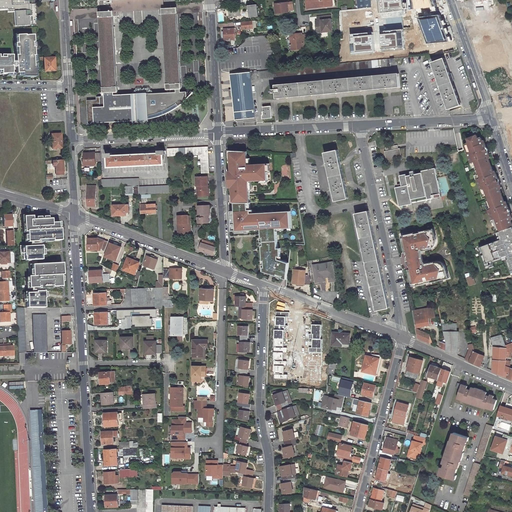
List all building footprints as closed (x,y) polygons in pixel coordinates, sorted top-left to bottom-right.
[(0,0),(0,10),(7,10),(7,12),(13,12),(15,26),(32,25),(31,3),(28,3),(27,0),(0,0)] [(163,0),(113,0),(112,0),(112,8),(113,12),(117,12),(135,11),(143,11),(160,10),(163,9),(164,9),(164,5),(163,0)] [(331,0),(306,0),(307,9),(332,7),(331,0)] [(373,20),(371,3),(390,1),(390,0),(357,0),(359,9),(341,11),(344,37),(362,35),(360,21),(373,20)] [(289,12),(289,10),(294,10),(293,2),(276,4),(277,13),(289,12)] [(170,5),(164,5),(164,9),(163,9),(164,14),(167,73),(168,90),(180,89),(182,89),(177,8),(170,8),(170,5)] [(241,16),(240,12),(249,11),(249,17),(258,16),(257,6),(240,8),(240,7),(229,8),(230,17),(241,16)] [(107,12),(99,12),(104,93),(106,92),(113,92),(118,92),(117,76),(114,18),(113,12),(112,8),(106,9),(107,12)] [(426,9),(412,10),(414,25),(428,24),(426,9)] [(143,11),(135,11),(136,29),(144,29),(143,11)] [(318,21),(316,22),(317,33),(327,33),(326,21),(328,21),(328,17),(318,18),(318,21)] [(256,22),(242,23),(243,30),(253,29),(252,25),(256,25),(256,22)] [(477,43),(475,43),(479,64),(486,63),(491,89),(505,86),(502,70),(508,69),(506,58),(494,60),(491,40),(497,39),(495,28),(490,29),(489,24),(474,27),(477,43)] [(446,27),(397,32),(395,32),(396,37),(403,36),(404,37),(414,36),(414,40),(447,37),(446,27)] [(225,33),(222,33),(223,37),(225,37),(225,41),(235,40),(234,29),(225,30),(225,33)] [(302,34),(290,35),(291,42),(291,45),(303,44),(303,46),(307,45),(306,35),(302,36),(302,34)] [(0,74),(11,74),(12,69),(16,70),(16,74),(22,73),(22,77),(35,77),(35,68),(33,68),(33,56),(34,56),(33,47),(32,47),(32,43),(33,43),(33,35),(25,36),(25,35),(16,35),(16,43),(14,43),(14,48),(17,48),(17,55),(15,55),(15,62),(12,62),(12,55),(4,55),(4,58),(1,58),(1,55),(0,55),(0,58),(0,57),(0,74)] [(430,55),(454,52),(453,42),(445,43),(445,46),(429,47),(430,55)] [(257,43),(246,44),(247,57),(258,56),(257,43)] [(44,57),(39,57),(39,61),(44,61),(44,72),(55,71),(55,65),(54,58),(44,59),(44,57)] [(394,58),(250,72),(251,80),(391,66),(391,62),(394,62),(394,58)] [(444,58),(432,62),(443,94),(449,109),(462,105),(444,58)] [(250,72),(231,74),(236,119),(255,117),(251,80),(250,72)] [(399,73),(275,86),(275,90),(271,90),(271,94),(276,93),(276,99),(400,86),(399,73)] [(188,100),(187,100),(187,93),(181,93),(180,89),(168,90),(168,94),(113,97),(113,92),(106,92),(106,97),(97,98),(97,101),(87,101),(88,124),(89,124),(90,125),(91,125),(90,123),(100,123),(100,124),(101,124),(102,124),(102,122),(111,122),(111,123),(112,123),(112,124),(113,124),(113,122),(123,121),(123,123),(124,123),(125,123),(125,121),(135,121),(135,122),(141,122),(141,119),(148,118),(148,120),(156,118),(160,117),(165,115),(169,113),(172,111),(178,108),(182,105),(186,102),(188,100)] [(271,107),(264,108),(265,119),(272,119),(271,107)] [(61,134),(51,134),(52,149),(62,149),(61,142),(61,134)] [(482,139),(481,137),(478,138),(476,134),(468,138),(469,141),(466,142),(469,151),(467,152),(471,162),(473,161),(474,166),(477,173),(479,178),(477,178),(480,189),(482,188),(485,197),(488,204),(490,209),(488,209),(491,220),(493,219),(496,228),(498,232),(501,230),(511,226),(511,223),(510,219),(509,216),(511,216),(510,212),(508,212),(508,209),(508,208),(507,204),(505,205),(504,202),(500,189),(499,186),(500,185),(499,181),(498,181),(497,178),(497,177),(496,173),(494,174),(493,170),(488,157),(487,154),(489,153),(488,150),(486,149),(486,147),(486,145),(485,142),(483,143),(482,139)] [(402,156),(400,145),(398,145),(398,142),(386,144),(387,147),(385,148),(387,159),(402,156)] [(208,147),(168,149),(168,156),(200,155),(201,173),(209,173),(208,147)] [(347,199),(335,150),(323,153),(334,202),(347,199)] [(112,153),(105,154),(105,157),(108,157),(108,167),(137,166),(163,164),(163,154),(165,154),(165,151),(158,151),(158,155),(137,155),(112,156),(112,153)] [(247,152),(231,151),(232,160),(230,160),(231,172),(232,188),(232,196),(234,196),(235,203),(259,203),(259,195),(249,196),(249,190),(248,179),(252,178),(252,181),(260,180),(267,180),(267,172),(266,164),(250,165),(247,165),(247,158),(247,152)] [(100,152),(84,153),(85,164),(95,164),(96,162),(101,161),(100,152)] [(62,160),(52,161),(53,166),(55,165),(56,175),(61,175),(61,171),(63,171),(63,167),(62,160)] [(407,172),(400,173),(402,184),(396,185),(400,203),(442,194),(436,166),(422,169),(423,171),(416,172),(415,168),(411,169),(412,173),(407,174),(407,172)] [(206,177),(195,178),(196,186),(197,196),(206,196),(206,186),(207,186),(206,177)] [(138,179),(102,180),(102,188),(139,186),(138,179)] [(96,185),(87,186),(87,205),(96,205),(96,185)] [(169,185),(139,186),(139,194),(170,193),(169,185)] [(296,201),(267,202),(267,211),(297,211),(296,201)] [(267,202),(258,203),(258,208),(262,208),(262,212),(267,212),(267,211),(267,202)] [(147,208),(140,208),(140,213),(156,212),(155,204),(147,204),(147,208)] [(128,205),(113,205),(113,215),(128,215),(128,205)] [(208,206),(196,207),(197,215),(200,215),(200,218),(196,218),(196,224),(207,223),(207,216),(209,216),(208,206)] [(188,211),(178,212),(179,235),(190,234),(189,218),(188,218),(188,211)] [(367,211),(355,214),(377,311),(390,308),(367,211)] [(12,214),(3,215),(3,220),(4,226),(8,226),(8,228),(12,228),(12,214)] [(28,261),(41,260),(41,255),(43,255),(42,244),(39,245),(39,242),(42,242),(42,240),(51,239),(52,241),(52,240),(52,242),(53,241),(53,240),(60,240),(60,232),(58,232),(58,222),(56,222),(56,221),(51,221),(51,218),(32,219),(32,217),(32,215),(23,216),(23,226),(26,226),(26,232),(27,242),(29,242),(30,245),(22,246),(22,256),(22,259),(27,259),(28,261)] [(262,220),(248,220),(248,232),(262,232),(262,220)] [(511,226),(501,230),(504,238),(480,246),(488,265),(507,259),(511,270),(511,226)] [(437,240),(437,238),(434,228),(421,231),(421,233),(419,234),(418,233),(415,233),(415,232),(404,235),(405,237),(403,238),(405,248),(407,248),(409,256),(413,255),(414,263),(410,264),(412,272),(410,273),(412,283),(414,283),(415,285),(426,283),(426,282),(428,281),(429,280),(432,280),(432,282),(439,280),(439,278),(441,278),(443,279),(450,278),(446,267),(445,265),(443,263),(441,262),(438,261),(436,260),(433,260),(432,261),(429,262),(426,263),(425,261),(424,260),(423,256),(423,253),(423,250),(426,251),(428,251),(429,250),(432,249),(433,248),(435,246),(436,244),(437,242),(437,240)] [(97,238),(88,238),(89,249),(98,249),(98,250),(102,250),(102,249),(105,250),(108,242),(109,242),(105,241),(97,238)] [(202,239),(199,250),(213,255),(216,248),(215,248),(215,244),(202,239)] [(105,250),(104,254),(116,258),(120,247),(108,242),(105,250)] [(266,274),(265,280),(283,286),(286,268),(286,254),(286,248),(286,243),(281,243),(280,253),(275,252),(272,275),(266,274)] [(122,248),(120,247),(116,258),(104,254),(103,256),(117,261),(122,248)] [(407,248),(405,248),(410,273),(412,272),(410,264),(414,263),(413,255),(409,256),(407,248)] [(261,250),(255,250),(256,253),(249,253),(249,257),(247,257),(246,263),(243,263),(242,270),(266,272),(267,264),(261,263),(262,252),(261,252),(261,250)] [(0,262),(1,262),(1,263),(6,263),(6,262),(10,262),(9,251),(4,251),(4,252),(2,252),(2,251),(0,251),(0,262)] [(148,256),(144,266),(154,270),(158,260),(148,256)] [(129,258),(124,270),(136,274),(140,263),(129,258)] [(41,264),(31,264),(32,276),(29,276),(28,276),(28,280),(28,288),(31,288),(38,287),(38,285),(40,285),(40,289),(43,289),(43,286),(52,285),(52,287),(61,286),(61,275),(60,270),(62,270),(62,263),(52,263),(45,264),(45,266),(42,266),(41,266),(41,264)] [(333,263),(314,266),(316,280),(316,282),(326,281),(326,278),(329,278),(330,283),(336,282),(333,263)] [(164,270),(164,278),(171,279),(183,279),(183,269),(171,269),(171,270),(164,270)] [(103,270),(91,271),(91,282),(104,281),(103,270)] [(309,280),(305,280),(306,271),(295,270),(293,283),(310,286),(309,280)] [(476,284),(473,276),(467,278),(470,285),(476,284)] [(1,282),(0,281),(0,291),(8,291),(8,281),(1,282)] [(148,288),(134,288),(134,305),(148,305),(148,288)] [(197,288),(197,300),(205,300),(213,300),(213,288),(197,288)] [(8,291),(0,291),(0,301),(8,301),(8,291)] [(43,299),(42,292),(41,292),(33,293),(33,291),(31,291),(25,292),(25,298),(26,298),(27,302),(27,308),(44,308),(44,299),(43,299)] [(107,292),(95,293),(95,299),(97,299),(97,305),(112,304),(112,300),(110,300),(108,300),(108,297),(107,292)] [(271,292),(269,352),(275,352),(283,352),(284,297),(271,292)] [(235,305),(235,306),(237,306),(243,306),(251,306),(251,302),(246,302),(246,296),(237,296),(236,296),(236,301),(236,305),(235,305)] [(297,302),(295,307),(309,312),(308,314),(312,315),(315,309),(297,302)] [(251,306),(243,306),(243,309),(241,309),(241,318),(251,318),(252,309),(251,309),(251,306)] [(23,308),(16,308),(17,311),(17,325),(18,337),(19,353),(24,353),(26,353),(23,308)] [(434,308),(414,311),(417,328),(431,325),(430,319),(436,318),(434,308)] [(184,310),(174,310),(174,319),(176,319),(176,329),(184,329),(184,310)] [(3,312),(0,311),(0,321),(9,321),(9,311),(3,312)] [(109,312),(96,312),(96,318),(98,318),(98,324),(109,324),(109,312)] [(45,315),(33,315),(34,347),(46,346),(45,315)] [(240,335),(240,339),(247,339),(248,327),(238,326),(238,335),(240,335)] [(417,330),(419,340),(424,342),(429,344),(429,335),(417,330)] [(70,331),(62,331),(62,344),(71,343),(70,331)] [(334,331),(332,344),(349,346),(351,333),(334,331)] [(458,332),(445,333),(446,339),(448,346),(447,352),(458,357),(459,340),(458,340),(458,332)] [(503,335),(492,338),(494,348),(493,372),(504,377),(506,359),(506,357),(507,351),(507,348),(506,345),(503,335)] [(132,337),(120,337),(120,349),(132,349),(132,337)] [(249,342),(247,342),(247,339),(240,339),(239,344),(239,351),(239,352),(249,352),(249,342)] [(106,340),(95,340),(95,353),(107,353),(106,340)] [(156,341),(144,341),(144,353),(156,353),(156,341)] [(194,342),(194,357),(204,358),(204,348),(206,348),(209,348),(209,342),(194,342)] [(8,344),(2,344),(3,356),(13,356),(13,345),(10,346),(8,346),(8,344)] [(484,357),(474,352),(473,345),(469,345),(469,351),(465,360),(480,367),(481,364),(484,357)] [(194,357),(194,360),(206,360),(206,348),(204,348),(204,358),(194,357)] [(367,357),(364,373),(377,376),(380,360),(374,358),(367,357)] [(408,371),(406,377),(418,380),(420,374),(421,375),(424,362),(412,358),(409,368),(411,369),(410,372),(408,371)] [(235,368),(235,371),(240,372),(247,373),(249,361),(240,360),(238,368),(235,368)] [(305,360),(304,371),(321,373),(322,362),(305,360)] [(451,373),(431,366),(428,377),(438,380),(444,382),(447,383),(451,373)] [(193,368),(193,383),(201,383),(202,375),(206,375),(206,368),(193,368)] [(114,371),(100,372),(101,384),(115,383),(114,371)] [(249,377),(247,377),(247,373),(240,372),(238,384),(247,386),(249,377)] [(339,394),(351,397),(355,381),(343,378),(339,394)] [(423,382),(421,388),(419,393),(418,398),(423,400),(428,384),(423,382)] [(365,383),(362,396),(366,397),(367,396),(373,397),(374,393),(377,394),(378,388),(376,387),(376,386),(365,383)] [(460,390),(457,399),(463,401),(467,390),(468,387),(458,383),(456,388),(460,390)] [(172,397),(172,406),(172,411),(185,411),(185,405),(183,405),(183,387),(174,387),(173,397),(172,397)] [(477,406),(477,407),(486,409),(491,410),(492,409),(492,407),(495,408),(497,401),(493,400),(494,397),(490,395),(490,397),(486,396),(487,393),(484,392),(484,391),(475,388),(475,389),(472,388),(471,391),(467,390),(463,401),(463,402),(472,405),(472,404),(473,402),(478,404),(477,406)] [(115,392),(102,393),(103,405),(116,403),(115,392)] [(282,392),(273,394),(277,406),(288,404),(287,401),(285,402),(282,392)] [(144,408),(156,407),(155,393),(144,394),(145,403),(143,403),(144,408)] [(237,402),(236,406),(239,407),(251,408),(251,405),(248,404),(249,395),(240,393),(238,402),(237,402)] [(338,407),(342,408),(345,398),(324,393),(321,407),(337,410),(338,407)] [(360,406),(358,414),(368,416),(368,413),(370,413),(372,404),(355,399),(353,405),(360,406)] [(398,402),(395,415),(406,417),(409,405),(398,402)] [(278,410),(276,410),(278,416),(277,417),(278,421),(284,420),(284,418),(294,416),(291,407),(289,407),(288,404),(277,406),(278,410)] [(506,408),(500,405),(497,415),(502,417),(501,418),(507,420),(508,419),(511,420),(511,409),(506,408)] [(239,407),(238,410),(240,410),(239,419),(248,421),(251,408),(239,407)] [(118,412),(103,413),(104,426),(120,425),(120,419),(122,419),(122,412),(118,413),(118,412)] [(349,419),(342,417),(339,426),(347,428),(349,419)] [(354,422),(350,436),(353,436),(365,439),(368,426),(354,422)] [(315,434),(320,435),(323,425),(317,424),(315,434)] [(487,425),(476,457),(483,459),(493,427),(487,425)] [(236,436),(235,439),(247,442),(250,430),(241,428),(239,437),(236,436)] [(293,428),(284,430),(285,439),(283,439),(284,443),(295,441),(293,428)] [(114,431),(102,432),(103,444),(114,444),(114,431)] [(188,433),(168,433),(168,485),(187,485),(187,480),(187,476),(187,471),(187,470),(187,467),(187,452),(188,433)] [(216,433),(188,433),(187,452),(217,453),(216,433)] [(330,433),(328,440),(340,443),(342,436),(330,433)] [(443,474),(442,476),(455,480),(457,476),(455,475),(457,468),(458,469),(460,461),(461,462),(464,453),(463,453),(466,445),(465,445),(466,442),(468,443),(469,438),(456,434),(455,437),(453,436),(451,441),(451,440),(448,450),(449,450),(451,451),(449,456),(447,455),(446,455),(443,464),(445,464),(444,468),(442,467),(440,473),(441,473),(443,474)] [(511,446),(511,436),(505,434),(503,439),(496,437),(492,450),(504,454),(506,447),(511,449),(511,446)] [(420,459),(426,438),(414,435),(408,456),(420,459)] [(249,447),(246,446),(247,442),(235,439),(234,443),(239,444),(237,453),(247,455),(249,447)] [(284,446),(283,446),(284,456),(293,455),(292,445),(296,444),(295,441),(284,443),(284,446)] [(397,444),(386,441),(384,451),(380,450),(379,453),(394,457),(397,444)] [(340,444),(337,455),(349,458),(349,456),(352,447),(340,444)] [(126,448),(123,448),(123,456),(139,455),(138,448),(126,448)] [(117,449),(105,449),(105,456),(103,457),(104,466),(117,465),(117,449)] [(382,458),(379,468),(389,470),(392,460),(382,458)] [(506,461),(501,460),(499,467),(503,468),(502,473),(511,475),(511,467),(505,466),(506,461)] [(341,477),(348,478),(350,471),(350,468),(352,468),(353,463),(346,461),(344,466),(339,465),(338,470),(340,470),(340,473),(342,473),(341,477)] [(238,468),(237,471),(239,472),(252,475),(253,471),(246,470),(248,464),(239,462),(238,468)] [(474,463),(463,495),(470,497),(481,465),(474,463)] [(295,478),(295,474),(296,473),(295,464),(281,465),(283,479),(295,478)] [(132,468),(121,469),(121,473),(122,473),(122,477),(132,477),(132,468)] [(390,474),(388,473),(389,470),(379,468),(376,479),(386,481),(387,478),(389,478),(390,474)] [(115,472),(105,473),(106,483),(118,483),(118,476),(115,476),(115,472)] [(245,477),(243,486),(252,488),(254,479),(251,479),(252,475),(239,472),(239,476),(245,477)] [(295,478),(283,479),(283,482),(281,483),(282,493),(292,492),(291,482),(296,481),(295,478)] [(327,478),(325,488),(343,492),(345,483),(327,478)] [(305,487),(304,497),(310,499),(316,500),(318,491),(305,487)] [(374,488),(370,506),(383,509),(385,502),(382,502),(381,502),(384,491),(374,488)] [(118,494),(106,495),(107,507),(119,506),(118,494)]
